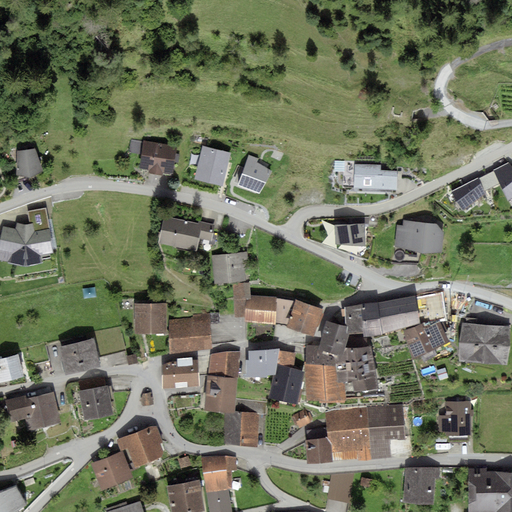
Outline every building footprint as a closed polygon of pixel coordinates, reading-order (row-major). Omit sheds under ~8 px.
[(177,146),(131,139),(129,153),(141,155),(139,168),(149,170),(149,173),(163,175),(163,172),(173,174),(177,146)] [(231,153),(202,146),(194,179),(223,186),(231,153)] [(35,149),(17,151),(16,175),(30,177),(43,171),(35,149)] [(248,156),(237,185),(259,194),(272,171),(257,162),(259,159),(248,156)] [(511,197),(511,167),(508,163),(451,191),(455,203),(463,211),(485,194),(484,191),(500,184),(507,200),(511,197)] [(381,165),(354,164),(354,173),(353,188),(353,191),(392,193),(392,189),(396,189),(397,171),(380,170),(381,165)] [(353,188),(354,173),(343,173),(343,187),(353,188)] [(15,229),(3,227),(0,240),(0,260),(25,266),(43,263),(42,256),(53,253),(46,208),(28,211),(30,224),(17,223),(15,229)] [(198,223),(164,216),(158,243),(197,252),(199,239),(212,242),(215,225),(199,221),(198,223)] [(403,226),(397,225),(395,247),(422,253),(441,253),(444,232),(437,224),(403,220),(403,226)] [(365,224),(334,224),(336,244),(365,246),(365,224)] [(247,252),(211,256),(214,284),(246,281),(245,270),(249,270),(247,252)] [(250,283),(233,287),(235,317),(245,316),(244,299),(251,299),(251,295),(250,283)] [(443,294),(416,298),(421,322),(446,318),(443,294)] [(251,295),(251,299),(244,299),(245,316),(245,322),(275,324),(275,323),(276,298),(276,297),(251,295)] [(384,308),(416,302),(415,296),(377,303),(383,333),(404,327),(402,323),(387,327),(384,308)] [(295,301),(276,298),(275,323),(287,325),(295,301)] [(323,309),(296,300),(295,301),(287,325),(286,327),(314,336),(323,309)] [(416,302),(384,308),(387,327),(402,323),(404,327),(420,323),(416,302)] [(166,303),(135,303),(135,334),(166,334),(166,303)] [(377,303),(362,304),(363,332),(364,336),(383,334),(383,333),(377,303)] [(362,304),(344,307),(344,310),(342,310),(343,316),(344,316),(345,326),(348,326),(346,333),(349,334),(363,332),(362,304)] [(192,318),(169,320),(169,354),(213,348),(210,313),(192,315),(192,318)] [(466,323),(463,322),(460,342),(460,361),(507,365),(510,345),(510,326),(477,323),(477,319),(466,318),(466,323)] [(425,322),(404,330),(412,359),(449,342),(445,332),(441,323),(439,319),(425,322)] [(345,326),(326,321),(320,346),(319,348),(343,355),(345,347),(347,340),(349,334),(346,333),(348,326),(345,326)] [(94,338),(98,357),(125,351),(121,332),(94,338)] [(94,338),(58,347),(65,375),(101,367),(98,357),(94,338)] [(367,346),(367,338),(347,340),(345,347),(367,346)] [(34,364),(49,361),(46,345),(31,349),(34,364)] [(343,355),(319,348),(320,346),(307,345),(306,362),(304,362),(307,400),(346,400),(344,382),(345,347),(343,355)] [(378,389),(371,346),(367,346),(345,347),(344,382),(352,381),(354,391),(378,389)] [(279,349),(248,351),(249,360),(246,360),(247,377),(275,374),(276,367),(279,351),(279,349)] [(296,353),(279,351),(276,367),(294,367),(296,353)] [(240,352),(210,354),(208,376),(237,379),(238,378),(240,352)] [(18,354),(0,358),(0,382),(24,377),(18,354)] [(136,354),(126,356),(128,365),(138,363),(136,354)] [(171,362),(162,365),(162,389),(200,386),(198,359),(171,362)] [(294,367),(276,367),(275,374),(268,399),(299,405),(302,389),(300,389),(304,369),(294,367)] [(445,368),(436,371),(439,381),(448,378),(445,368)] [(105,375),(76,381),(85,420),(113,414),(105,375)] [(237,379),(208,376),(207,376),(204,410),(224,412),(235,412),(236,399),(237,379)] [(62,423),(54,392),(27,398),(26,395),(6,400),(11,422),(25,419),(28,431),(62,423)] [(154,404),(152,392),(143,394),(141,398),(142,406),(154,404)] [(235,412),(224,412),(225,444),(258,447),(258,414),(266,415),(267,402),(236,399),(235,412)] [(445,416),(439,416),(439,432),(445,432),(445,435),(470,435),(470,401),(445,401),(445,416)] [(402,405),(367,407),(371,458),(390,457),(389,440),(405,438),(402,405)] [(333,410),(325,413),(326,428),(328,438),(332,445),(333,462),(371,458),(367,407),(333,410)] [(305,409),(293,416),(293,417),(292,418),(296,426),(297,425),(299,428),(311,422),(310,421),(313,420),(309,412),(307,414),(305,409)] [(164,443),(157,426),(153,426),(117,440),(121,450),(128,447),(136,467),(162,457),(164,451),(161,444),(164,443)] [(307,439),(305,439),(307,463),(333,462),(332,445),(328,438),(326,428),(306,431),(307,439)] [(124,451),(91,465),(101,491),(134,477),(124,451)] [(188,456),(178,459),(181,469),(191,465),(188,456)] [(225,456),(201,457),(203,473),(231,471),(237,470),(237,457),(225,456)] [(440,468),(404,467),(403,503),(434,504),(435,478),(440,478),(440,468)] [(487,468),(468,468),(468,511),(511,511),(511,471),(487,472),(487,468)] [(231,471),(203,473),(209,511),(231,511),(228,490),(233,489),(231,471)] [(331,475),(327,499),(349,503),(354,474),(331,475)] [(33,477),(23,481),(26,487),(35,483),(33,477)] [(372,480),(362,478),(360,486),(371,488),(372,480)] [(199,481),(167,486),(171,511),(202,511),(205,511),(199,481)] [(16,485),(0,491),(0,511),(14,511),(27,504),(16,485)] [(143,511),(140,501),(106,511),(143,511)]
